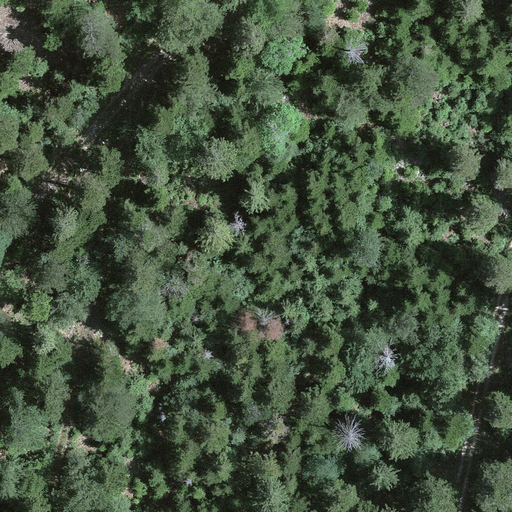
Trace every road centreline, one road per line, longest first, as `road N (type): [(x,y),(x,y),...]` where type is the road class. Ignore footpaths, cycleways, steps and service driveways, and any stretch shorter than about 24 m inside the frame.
road 1 (track): [(51,511),(108,214),(142,85)]
road 2 (track): [(234,0),(91,137),(0,256)]
road 3 (track): [(511,268),(458,511)]
